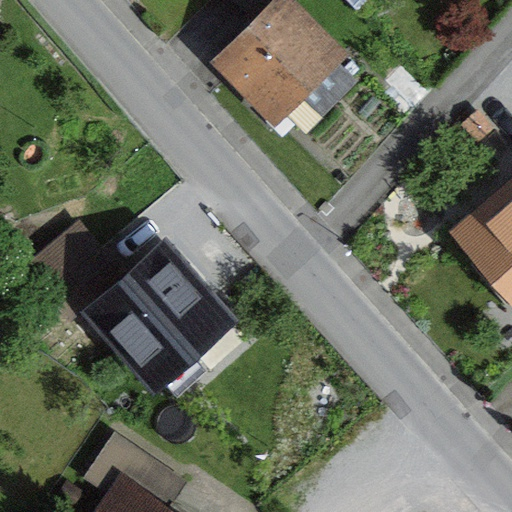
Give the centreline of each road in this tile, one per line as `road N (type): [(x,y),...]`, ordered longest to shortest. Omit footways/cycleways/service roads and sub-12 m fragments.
road 1 (residential): [(65,0),(511,504)]
road 2 (unknown): [(511,31),(298,263)]
